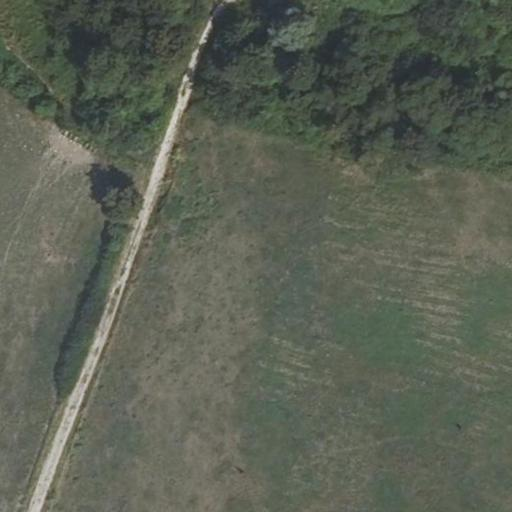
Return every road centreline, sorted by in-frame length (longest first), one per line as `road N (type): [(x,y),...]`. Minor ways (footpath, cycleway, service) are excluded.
road 1 (track): [(38,511),(210,25),(240,0)]
road 2 (track): [(163,171),(0,106)]
